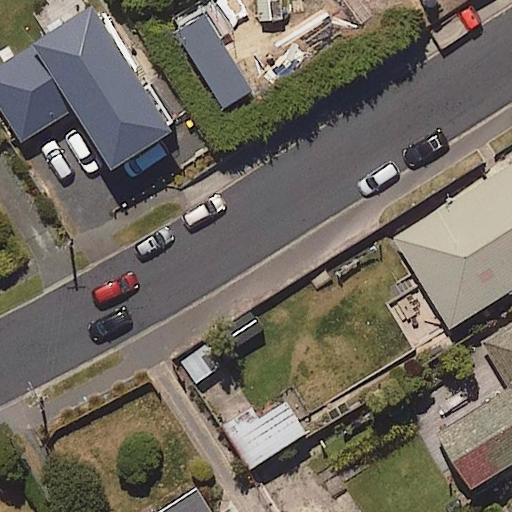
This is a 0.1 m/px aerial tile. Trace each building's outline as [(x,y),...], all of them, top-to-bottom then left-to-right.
[(88,7),(83,0),(58,0),(36,14),(48,33),(88,7)] [(155,98),(100,10),(0,71),(0,100),(27,144),(95,103),(109,126),(155,98)] [(511,169),(399,238),(456,333),(511,299),(511,169)] [(511,327),(485,343),(511,391),(511,395),(426,444),(444,476),(461,466),(476,493),(511,472),(511,327)] [(356,407),(325,365),(297,386),(327,428),(356,407)] [(310,436),(290,403),(235,437),(255,470),(310,436)] [(217,511),(205,491),(171,511),(217,511)]
